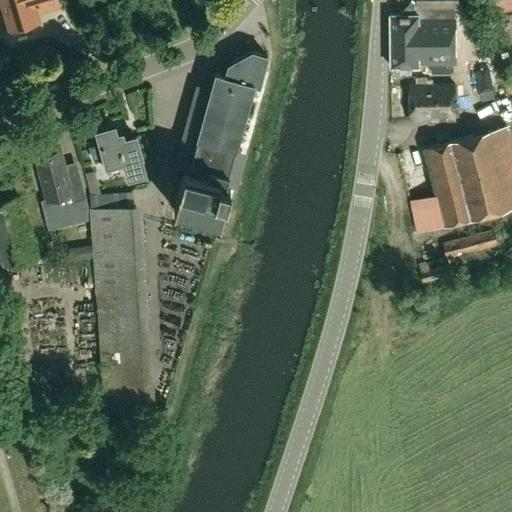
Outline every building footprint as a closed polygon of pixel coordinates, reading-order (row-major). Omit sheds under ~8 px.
[(56,0),(0,0),(10,30),(38,21),(36,12),(43,8),(42,5),(56,0)] [(416,76),(426,76),(426,65),(431,65),(455,65),(455,18),(454,18),(454,7),(456,7),(456,0),(412,0),(401,12),(401,16),(390,16),(390,67),(416,67),(416,76)] [(481,9),(482,18),(511,14),(511,12),(511,5),(481,9)] [(475,43),(476,58),(496,57),(495,42),(475,43)] [(230,186),(226,185),(255,84),(259,85),(268,55),(252,51),(229,63),(226,76),(216,73),(212,88),(189,167),(188,171),(185,170),(174,208),(220,221),(230,186)] [(474,70),(480,97),(494,94),(488,67),(474,70)] [(426,76),(416,76),(416,86),(409,86),(409,122),(455,122),(455,85),(432,85),(432,82),(426,82),(426,76)] [(212,88),(198,84),(176,163),(189,167),(212,88)] [(397,155),(417,232),(511,207),(511,142),(507,126),(491,131),(397,155)] [(126,136),(125,133),(116,135),(114,127),(97,131),(100,144),(90,147),(94,161),(104,158),(106,166),(124,162),(127,173),(128,180),(148,175),(143,158),(144,157),(138,133),(131,135),(126,136)] [(60,151),(35,157),(47,201),(71,195),(73,201),(85,198),(78,171),(66,174),(60,151)] [(125,193),(90,196),(105,408),(144,405),(131,207),(126,208),(125,193)] [(0,260),(3,260),(4,263),(32,255),(16,197),(0,201),(0,260)] [(445,257),(446,257),(497,244),(493,228),(441,242),(445,257)] [(79,247),(81,260),(93,258),(91,245),(79,247)]
